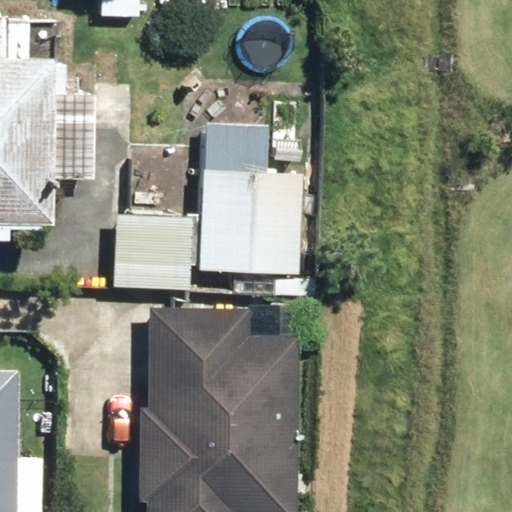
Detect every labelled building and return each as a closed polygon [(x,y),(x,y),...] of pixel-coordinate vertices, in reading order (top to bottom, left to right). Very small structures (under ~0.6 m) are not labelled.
[(0,227),(24,228),(24,223),(36,223),(37,176),(80,177),(81,91),(53,90),(53,61),(39,61),(39,55),(15,54),(16,13),(0,12),(0,227)] [(218,291),(305,297),(306,278),(267,276),(267,271),(287,273),(293,173),(256,171),(258,134),(196,130),(188,267),(220,269),(218,291)] [(108,285),(178,288),(180,214),(110,211),(108,285)] [(286,511),(288,334),(239,335),(238,305),(141,305),(140,404),(132,405),(132,496),(140,496),(139,511),(286,511)] [(0,511),(27,511),(29,457),(5,457),(6,369),(0,369),(0,511)]
